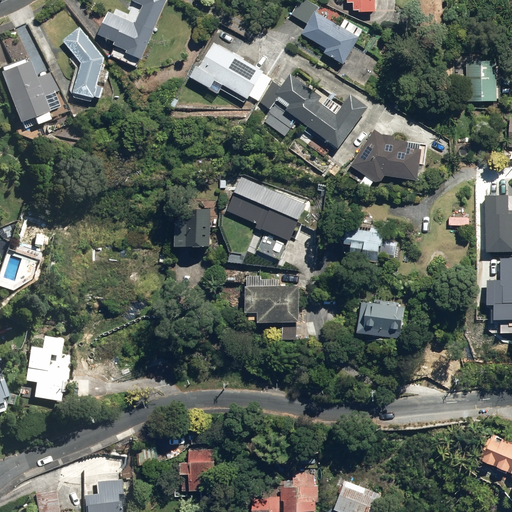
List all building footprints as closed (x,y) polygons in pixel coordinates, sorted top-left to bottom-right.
[(100,38),(146,57),(169,0),(136,0),(146,4),(139,22),(112,11),(100,38)] [(351,0),(351,3),(358,3),(358,12),(380,12),(379,0),(351,0)] [(349,65),(365,38),(318,11),(305,33),(331,48),(328,52),(349,65)] [(66,39),(84,62),(78,91),(98,96),(107,57),(82,26),(66,39)] [(251,96),(266,69),(218,42),(204,66),(200,64),(194,75),(213,86),(218,78),(251,96)] [(3,70),(22,120),(52,109),(33,59),(3,70)] [(472,101),(501,100),(501,61),(471,61),(472,101)] [(288,109),(343,146),(371,105),(354,93),(340,113),(313,94),(317,89),(292,72),(278,92),(293,103),(288,109)] [(397,135),(384,133),(377,129),(354,163),(383,182),(388,174),(421,179),(425,147),(410,145),(411,140),(397,138),(397,135)] [(307,203),(245,178),(230,213),(293,239),(307,203)] [(507,195),(486,196),(487,252),(511,251),(511,210),(507,211),(507,195)] [(214,243),(214,208),(180,207),(180,243),(214,243)] [(472,215),(462,214),(453,214),(452,224),(471,226),(472,215)] [(388,229),(359,225),(354,255),(396,261),(400,242),(387,240),(388,229)] [(120,259),(87,257),(84,297),(107,298),(108,293),(118,294),(120,259)] [(511,319),(511,258),(500,259),(501,280),(487,280),(487,305),(492,305),(493,320),(511,319)] [(146,270),(127,269),(126,288),(145,289),(146,270)] [(262,320),(303,320),(303,284),(251,284),(251,311),(262,311),(262,320)] [(406,306),(364,300),(360,334),(402,339),(406,306)] [(43,345),(31,344),(26,380),(37,381),(35,396),(62,399),(67,355),(62,354),(64,337),(44,335),(43,345)] [(1,369),(0,369),(0,400),(12,395),(1,369)] [(88,380),(70,380),(69,399),(88,400),(88,380)] [(511,442),(495,435),(493,440),(488,439),(480,460),(511,473),(511,442)] [(178,474),(193,474),(193,488),(218,488),(219,446),(192,445),(192,459),(184,459),(184,463),(178,463),(178,474)] [(159,446),(138,450),(140,465),(162,461),(159,446)] [(251,498),(251,511),(314,511),(314,501),(318,501),(317,473),(293,474),(294,488),(281,488),(281,498),(251,498)] [(125,511),(122,479),(96,482),(97,493),(85,494),(86,511),(125,511)] [(344,481),(333,510),(338,511),(373,511),(380,495),(344,481)] [(61,511),(58,490),(37,494),(39,511),(61,511)]
